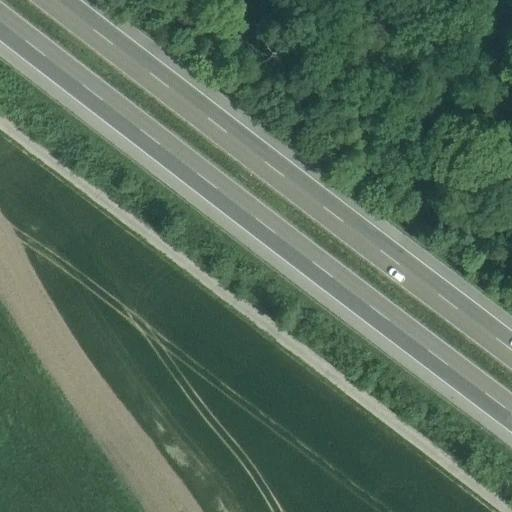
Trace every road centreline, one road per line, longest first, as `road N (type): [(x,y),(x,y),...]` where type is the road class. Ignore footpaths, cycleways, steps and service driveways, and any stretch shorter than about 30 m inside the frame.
road 1 (motorway): [(0,15),(511,411)]
road 2 (unclassified): [(0,119),(509,511)]
road 3 (motorway): [(511,347),(59,0)]
